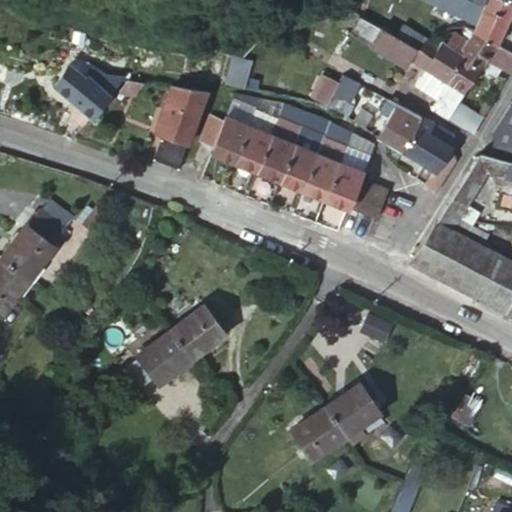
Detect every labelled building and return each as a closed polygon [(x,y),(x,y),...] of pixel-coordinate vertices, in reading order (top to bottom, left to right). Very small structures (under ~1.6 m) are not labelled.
[(418,42),(421,40),(398,25),(402,18),(371,0),(346,0),(345,4),(386,28),(415,46),(418,42)] [(475,22),(471,31),(488,41),(493,45),(511,2),(505,0),(483,0),(481,5),(470,0),(435,0),(434,4),(475,22)] [(444,45),(437,41),(433,47),(421,40),(418,42),(415,46),(386,28),(358,12),(351,24),(372,37),(406,56),(423,66),(412,84),(434,97),(445,79),(460,54),(444,45)] [(372,37),(351,24),(346,32),(368,45),(372,37)] [(428,107),(447,118),(463,90),(484,58),(507,70),(511,61),(511,53),(493,45),(488,41),(471,31),(465,42),(451,33),(444,45),(460,54),(445,79),(428,107)] [(406,56),(372,37),(368,45),(401,65),(406,56)] [(61,75),(49,89),(87,120),(88,119),(119,79),(86,75),(80,85),(77,88),(61,75)] [(329,98),(335,85),(321,78),(311,99),(325,106),(329,98)] [(185,147),(205,91),(167,86),(149,131),(157,133),(148,157),(176,169),(185,147)] [(231,102),(252,110),(255,100),(233,97),(231,102)] [(325,106),(324,108),(342,117),(347,107),(329,98),(325,106)] [(255,100),(252,110),(275,119),(281,105),(255,100)] [(511,102),(507,100),(489,133),(489,145),(504,150),(511,151),(511,102)] [(246,124),(252,110),(231,102),(225,115),(246,124)] [(394,102),(373,139),(396,150),(417,116),(394,102)] [(455,103),(447,118),(471,134),(479,118),(455,103)] [(275,119),(300,129),(306,115),(281,105),(275,119)] [(275,119),(252,110),(246,124),(269,134),(275,119)] [(199,140),(211,144),(222,119),(209,115),(199,140)] [(208,154),(210,154),(231,163),(246,124),(225,115),(223,115),(222,119),(211,144),(208,154)] [(306,115),(300,129),(321,138),(327,122),(306,115)] [(417,116),(396,150),(428,168),(420,182),(432,190),(450,163),(446,145),(448,143),(446,141),(451,133),(421,118),(417,116)] [(294,144),(300,129),(275,119),(269,134),(294,144)] [(321,138),(343,147),(348,134),(327,122),(321,138)] [(269,134),(246,124),(231,163),(254,172),(269,134)] [(321,138),(300,129),(294,144),(315,152),(321,138)] [(254,172),(278,182),(294,144),(269,134),(254,172)] [(366,156),(370,146),(348,134),(343,147),(366,156)] [(338,161),(343,147),(321,138),(315,152),(338,161)] [(278,182),(300,191),(315,152),(294,144),(278,182)] [(366,156),(343,147),(338,161),(360,170),(366,156)] [(315,152),(300,191),(322,200),(338,161),(315,152)] [(470,164),(487,173),(510,179),(511,172),(511,161),(477,152),(470,164)] [(360,170),(338,161),(322,200),(344,209),(345,210),(346,207),(357,179),(360,170)] [(470,164),(463,175),(480,184),(487,173),(470,164)] [(454,190),(472,198),(480,184),(463,175),(454,190)] [(360,212),(372,185),(357,179),(346,207),(360,212)] [(386,191),(372,185),(360,212),(376,218),(386,191)] [(454,190),(448,199),(465,208),(472,198),(454,190)] [(457,221),(458,220),(465,208),(448,199),(441,211),(457,221)] [(410,261),(478,297),(500,254),(452,229),(457,221),(441,211),(410,261)] [(0,255),(0,260),(24,280),(51,247),(24,226),(0,255)] [(511,260),(500,254),(478,297),(506,313),(511,300),(511,260)] [(0,308),(24,280),(0,260),(0,308)] [(168,331),(188,358),(221,332),(200,305),(168,331)] [(154,385),(188,358),(168,331),(134,358),(154,385)] [(320,406),(341,435),(347,444),(360,435),(354,426),(374,411),(353,383),(320,406)] [(467,425),(480,404),(466,395),(452,415),(467,425)] [(308,458),(341,435),(320,406),(288,428),(308,458)] [(402,511),(421,471),(406,465),(385,511),(402,511)] [(511,511),(489,503),(484,511),(511,511)]
